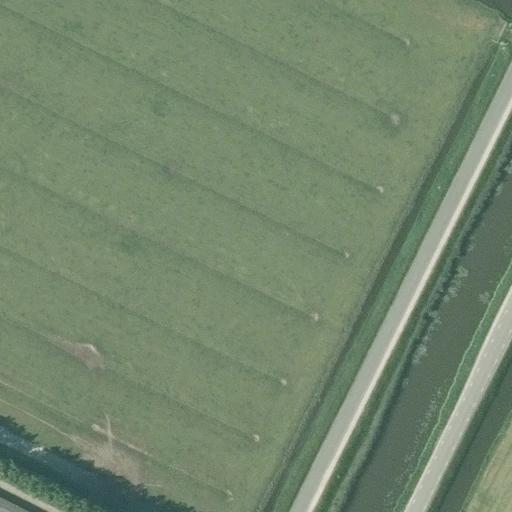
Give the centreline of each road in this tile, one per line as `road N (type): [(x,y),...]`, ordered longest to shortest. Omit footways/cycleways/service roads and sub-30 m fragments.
road 1 (unclassified): [(300,511),(511,84)]
road 2 (tertiary): [(416,511),(511,313)]
